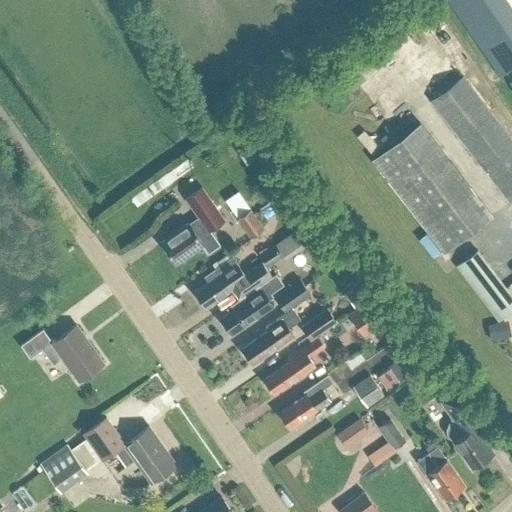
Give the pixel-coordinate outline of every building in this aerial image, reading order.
[(511,0),(448,0),(500,75),(511,66),(511,0)] [(509,200),(511,197),(511,139),(462,74),(430,99),(509,200)] [(371,158),(443,251),(491,214),(418,121),(371,158)] [(129,195),(136,205),(174,178),(191,165),(186,157),(168,170),(151,182),(150,181),(129,195)] [(195,183),(208,175),(202,164),(188,172),(195,183)] [(288,208),(301,199),(291,184),(278,193),(288,208)] [(198,216),(189,223),(188,221),(172,233),(173,234),(161,242),(175,262),(202,243),(208,251),(219,243),(209,229),(224,219),(201,186),(185,197),(198,216)] [(251,237),(263,228),(250,210),(237,218),(251,237)] [(323,230),(313,217),(292,232),(301,246),(323,230)] [(275,244),(260,254),(260,255),(267,265),(283,255),(275,244)] [(497,319),(511,308),(511,296),(476,249),(456,265),(497,319)] [(205,276),(208,282),(195,291),(206,305),(232,288),(238,297),(271,274),(262,261),(244,274),(232,257),(205,276)] [(282,284),(275,273),(225,307),(227,310),(218,317),(230,335),(273,305),(269,298),(272,296),(270,292),(282,284)] [(309,293),(299,277),(273,294),(284,310),(309,293)] [(344,292),(353,306),(369,294),(359,281),(344,292)] [(347,313),(363,335),(388,318),(372,295),(347,313)] [(64,321),(82,312),(77,302),(59,311),(64,321)] [(293,335),(287,326),(299,318),(291,305),(264,323),(269,330),(242,348),(253,363),(293,335)] [(308,340),(333,323),(325,311),(300,328),(308,340)] [(510,335),(507,319),(486,324),(489,340),(510,335)] [(79,379),(103,362),(75,323),(52,340),(42,327),(20,343),(29,357),(41,348),(53,364),(62,357),(79,379)] [(289,360),(263,378),(274,393),(315,364),(309,356),(324,345),(317,336),(287,357),(289,360)] [(290,426),(329,399),(322,388),(332,381),(327,374),(303,391),(305,394),(279,412),(290,426)] [(367,406),(383,394),(369,375),(353,386),(367,406)] [(492,452),(477,431),(486,425),(459,387),(440,401),(452,418),(449,420),(446,428),(448,435),(454,439),(472,465),(474,464),(477,464),(483,461),(483,458),(492,452)] [(124,441),(115,428),(105,414),(81,431),(85,437),(70,447),(66,442),(39,461),(59,491),(87,471),(85,468),(100,457),(102,458),(114,449),(125,465),(135,458),(151,481),(176,463),(148,425),(124,441)] [(368,430),(358,416),(335,432),(345,446),(368,430)] [(395,447),(406,439),(390,418),(379,425),(395,447)] [(445,497),(464,484),(437,445),(416,460),(434,485),(435,483),(445,497)] [(11,492),(23,509),(33,502),(22,485),(11,492)] [(371,511),(377,506),(364,489),(339,508),(342,511),(371,511)] [(232,511),(221,495),(197,511),(232,511)]
